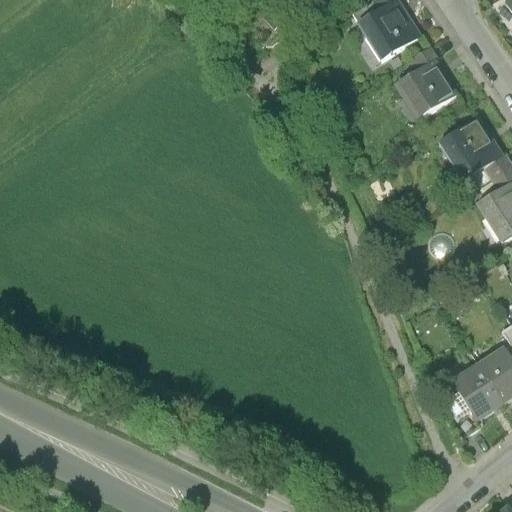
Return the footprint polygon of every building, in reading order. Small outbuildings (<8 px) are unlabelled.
[(391,13),(369,27),(392,63),(433,36),(410,0),(391,13)] [(384,0),(383,1),(391,13),(410,0),(384,0)] [(511,39),(511,19),(506,11),(507,10),(504,5),(493,11),(511,39)] [(420,61),(428,74),(447,62),(451,59),(443,47),(420,61)] [(428,74),(406,89),(427,122),(468,95),(447,62),(428,74)] [(511,150),(492,119),(450,146),(474,181),(494,168),(511,156),(511,150)] [(511,156),(494,168),(511,192),(511,191),(511,156)] [(511,191),(511,192),(488,207),(511,243),(511,191)] [(511,353),(490,367),(511,402),(511,353)] [(488,422),(511,406),(511,402),(490,367),(463,384),(488,422)]
